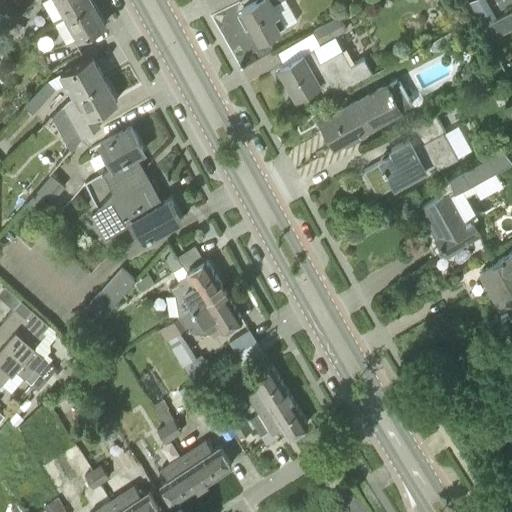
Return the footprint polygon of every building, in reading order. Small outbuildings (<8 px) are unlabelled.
[(53,0),(62,17),(92,0),(53,0)] [(92,0),(62,17),(75,40),(105,23),(92,0)] [(259,41),(284,27),(271,4),(278,0),(258,0),(242,9),(259,41)] [(489,8),(477,15),(483,27),(496,20),(489,8)] [(511,11),(481,28),(489,42),(511,29),(511,11)] [(321,43),(347,29),(340,15),(314,29),(321,43)] [(438,49),(442,49),(452,46),(455,29),(429,42),(430,49),(438,49)] [(329,97),(342,90),(373,73),(365,58),(351,67),(342,50),(320,62),(313,48),(279,67),(295,97),(321,83),(329,97)] [(66,83),(72,95),(103,78),(91,55),(60,72),(48,79),(24,104),(34,113),(57,88),(66,83)] [(103,78),(72,95),(68,98),(62,104),(75,129),(65,139),(71,149),(82,138),(102,126),(96,116),(103,112),(101,109),(116,101),(103,78)] [(321,120),(334,146),(413,105),(398,80),(321,120)] [(342,90),(329,97),(334,106),(346,98),(342,90)] [(457,159),(432,111),(408,123),(414,135),(390,148),(392,153),(380,159),(381,161),(363,170),(376,195),(408,178),(427,168),(430,173),(457,159)] [(100,143),(112,166),(137,154),(144,151),(130,126),(100,143)] [(444,256),(480,236),(457,195),(511,162),(501,150),(439,184),(444,194),(421,206),(438,236),(434,238),(444,256)] [(137,154),(112,166),(84,182),(101,213),(96,219),(105,235),(118,228),(130,222),(163,202),(137,154)] [(40,214),(65,185),(51,173),(26,202),(40,214)] [(163,202),(130,222),(140,240),(180,218),(170,198),(163,202)] [(160,251),(173,271),(182,264),(176,256),(167,243),(160,251)] [(511,300),(511,248),(496,257),(498,261),(480,271),(489,287),(494,284),(504,301),(498,305),(500,309),(506,306),(505,304),(511,300)] [(223,288),(205,259),(186,271),(189,275),(178,281),(171,287),(175,294),(179,316),(223,288)] [(103,316),(136,280),(122,267),(89,304),(103,316)] [(141,291),(154,283),(149,274),(142,278),(143,280),(137,284),(141,291)] [(223,288),(179,316),(160,327),(166,339),(187,326),(189,330),(205,333),(219,324),(223,329),(241,317),(223,288)] [(0,333),(0,338),(40,373),(44,376),(46,379),(57,367),(42,355),(54,342),(51,340),(57,332),(30,308),(28,310),(29,310),(24,316),(14,307),(0,323),(5,327),(0,333)] [(0,381),(2,383),(14,369),(30,384),(40,373),(0,338),(0,381)] [(197,355),(182,364),(189,377),(208,366),(201,353),(197,355)] [(260,412),(289,394),(271,364),(252,376),(258,386),(247,393),(260,412)] [(289,394),(260,412),(271,430),(272,432),(282,425),(288,435),(307,423),(289,394)] [(9,419),(16,425),(23,418),(16,411),(9,419)] [(229,421),(234,429),(245,422),(240,414),(229,421)] [(173,419),(165,424),(173,437),(181,431),(173,419)] [(245,422),(234,429),(239,437),(250,430),(245,422)] [(164,442),(173,437),(165,424),(157,430),(164,442)] [(206,439),(183,453),(202,483),(231,465),(219,445),(212,449),(206,439)] [(202,483),(183,453),(161,467),(168,477),(160,482),(173,501),(202,483)] [(93,470),(101,483),(110,477),(102,464),(93,470)] [(101,483),(93,470),(85,475),(93,488),(101,483)] [(134,485),(111,499),(118,511),(156,511),(159,510),(147,491),(140,495),(134,485)] [(48,511),(67,511),(58,497),(44,506),(48,511)] [(118,511),(111,499),(91,511),(118,511)] [(367,511),(359,499),(338,511),(367,511)] [(19,511),(13,502),(4,507),(7,511),(19,511)]
